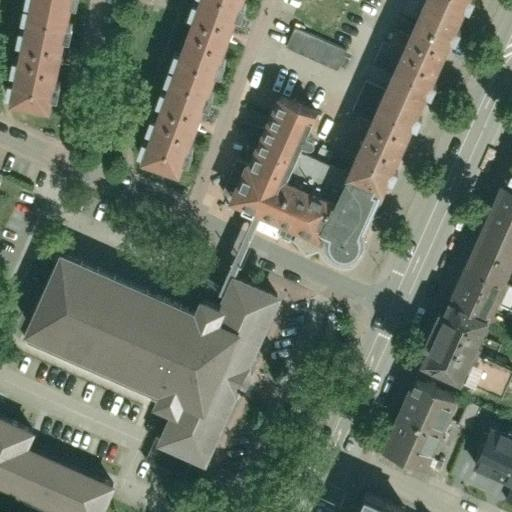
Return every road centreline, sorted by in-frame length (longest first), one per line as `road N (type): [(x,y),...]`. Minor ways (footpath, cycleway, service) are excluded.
road 1 (tertiary): [(395,305),(511,37)]
road 2 (residential): [(270,0),(185,216)]
road 3 (residential): [(185,216),(395,305)]
road 4 (residential): [(90,0),(62,160)]
road 5 (tertiary): [(331,454),(395,305)]
road 6 (residential): [(455,511),(331,454)]
road 7 (residential): [(62,160),(185,216)]
